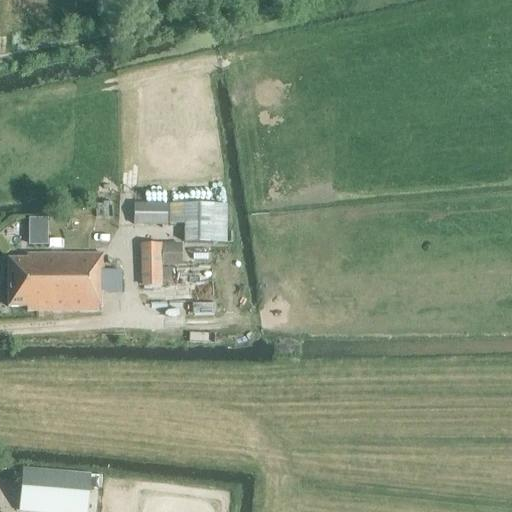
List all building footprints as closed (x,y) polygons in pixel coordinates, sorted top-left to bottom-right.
[(226,245),(227,206),(168,205),(168,226),(183,226),(183,244),(226,245)] [(133,226),(165,226),(165,209),(133,209),(133,226)] [(162,244),(163,285),(175,285),(174,244),(162,244)] [(143,288),(160,288),(159,246),(142,246),(143,288)] [(102,272),(102,255),(25,256),(25,260),(7,260),(7,308),(26,308),(26,313),(100,312),(100,295),(102,295),(102,294),(120,294),(120,272),(102,272)] [(101,485),(101,479),(90,478),(90,475),(22,470),(18,511),(87,511),(90,485),(101,485)]
